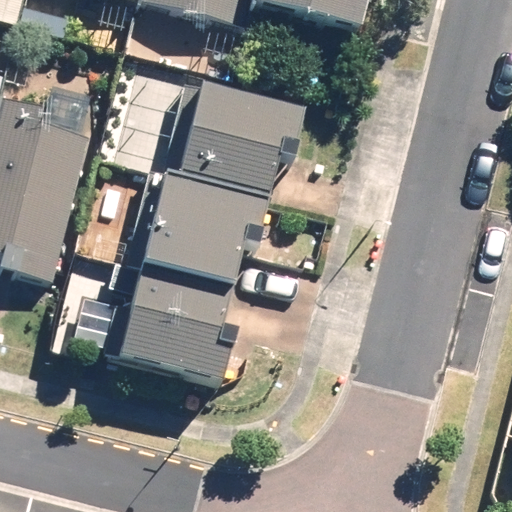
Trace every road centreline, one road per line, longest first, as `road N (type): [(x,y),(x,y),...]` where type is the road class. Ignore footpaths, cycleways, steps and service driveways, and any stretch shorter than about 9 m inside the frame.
road 1 (residential): [(488,0),(360,511)]
road 2 (residential): [(343,511),(0,442)]
